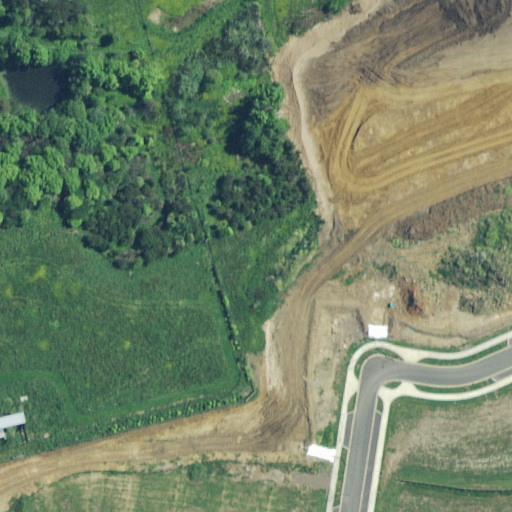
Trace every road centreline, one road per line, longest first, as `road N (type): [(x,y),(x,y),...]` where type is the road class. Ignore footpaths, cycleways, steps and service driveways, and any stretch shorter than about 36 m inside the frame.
road 1 (unknown): [(372,378),(373,335),(337,209),(338,174),(368,149),(511,89)]
road 2 (residential): [(511,355),(461,374),(382,371),(372,378)]
road 3 (residential): [(351,511),(372,378)]
